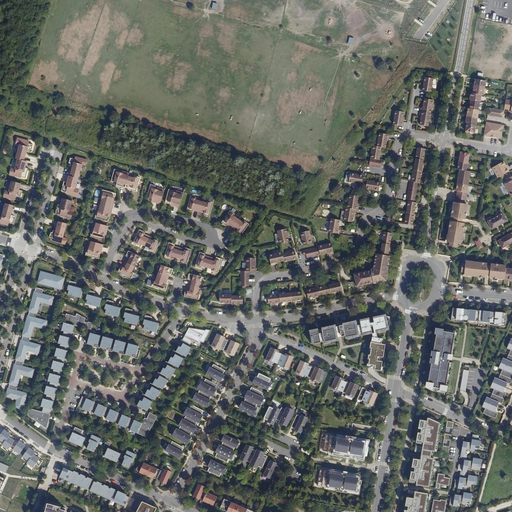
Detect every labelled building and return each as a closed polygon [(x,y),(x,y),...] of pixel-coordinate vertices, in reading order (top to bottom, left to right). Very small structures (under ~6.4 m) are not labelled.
[(434,78),(425,77),(423,90),(432,91),(434,78)] [(486,81),(475,79),(474,82),(473,86),(484,88),(486,81)] [(473,90),(472,93),(481,95),(483,95),(484,88),(473,86),(473,90)] [(470,93),(469,100),(471,100),(480,102),(481,95),(472,93),(470,93)] [(434,100),(424,98),(422,111),(432,112),(434,100)] [(471,100),(469,109),(478,110),(480,102),(471,100)] [(468,109),(467,115),(478,117),(479,110),(478,110),(469,109),(468,109)] [(405,113),(396,111),(394,124),(398,124),(403,125),(405,113)] [(432,112),(422,111),(420,124),(430,126),(432,112)] [(467,115),(465,123),(466,123),(475,124),(476,124),(478,117),(467,115)] [(475,124),(466,123),(466,124),(466,127),(465,131),(474,133),(475,124)] [(389,134),(379,133),(377,146),(382,147),(387,148),(389,134)] [(19,159),(24,161),(26,154),(22,153),(23,151),(26,152),(26,151),(29,152),(30,149),(32,150),(33,145),(29,143),(29,141),(17,138),(16,144),(20,145),(16,158),(18,159),(19,159)] [(377,146),(373,145),(371,158),(380,160),(382,147),(377,146)] [(416,158),(425,160),(427,148),(418,147),(416,158)] [(459,157),(459,161),(467,162),(469,154),(460,152),(459,157)] [(72,170),(70,176),(78,178),(82,165),(86,166),(87,160),(75,156),(74,159),(70,158),(69,163),(70,163),(70,166),(72,167),(72,168),(76,169),(75,171),(72,170)] [(380,160),(371,158),(369,165),(381,168),(383,161),(380,160)] [(414,169),(423,171),(425,160),(416,158),(414,169)] [(19,159),(18,159),(15,169),(11,168),(9,174),(21,178),(21,177),(26,178),(27,172),(24,171),(25,168),(27,161),(24,161),(19,159)] [(458,164),(457,169),(459,170),(466,171),(467,162),(459,161),(458,164)] [(492,168),(498,178),(509,171),(503,161),(492,168)] [(128,176),(129,173),(114,169),(111,181),(117,183),(119,183),(119,186),(125,187),(126,184),(128,176)] [(419,183),(420,183),(423,171),(414,169),(411,181),(419,183)] [(458,177),(469,179),(470,172),(466,171),(459,170),(458,173),(458,177)] [(365,175),(352,173),(351,181),(363,184),(365,175)] [(70,176),(69,176),(67,182),(66,185),(63,184),(61,191),(66,192),(66,193),(77,196),(79,189),(75,188),(78,178),(70,176)] [(133,177),(128,176),(126,184),(132,186),(131,188),(136,189),(139,178),(134,176),(133,177)] [(457,180),(457,184),(468,186),(469,179),(458,177),(457,180)] [(380,182),(368,180),(366,189),(379,191),(380,182)] [(410,180),(406,200),(408,201),(416,202),(419,183),(411,181),(410,180)] [(21,184),(11,181),(9,191),(5,190),(3,196),(15,200),(15,199),(20,201),(21,194),(18,193),(19,190),(21,184)] [(455,190),(455,191),(456,191),(466,193),(468,186),(457,184),(456,188),(455,190)] [(160,205),(164,189),(155,187),(155,186),(150,185),(146,199),(151,201),(154,201),(153,204),(160,205)] [(173,205),(179,207),(183,193),(174,190),(174,191),(169,189),(165,202),(170,204),(171,203),(173,203),(173,205)] [(100,195),(98,204),(112,208),(114,201),(112,201),(113,198),(114,199),(116,193),(102,190),(101,195),(100,195)] [(466,193),(456,191),(454,203),(452,202),(450,217),(453,217),(461,219),(464,219),(466,205),(465,204),(467,193),(466,193)] [(360,196),(350,194),(348,208),(357,209),(358,210),(360,196)] [(195,210),(198,212),(201,201),(195,200),(196,198),(191,196),(187,210),(192,212),(193,210),(193,209),(195,210)] [(72,201),(62,198),(61,205),(60,208),(57,207),(55,214),(60,215),(59,215),(71,218),(73,212),(69,211),(72,201)] [(198,212),(202,213),(202,212),(204,213),(203,215),(209,216),(213,202),(207,201),(207,203),(201,201),(198,212)] [(406,213),(415,214),(417,202),(416,202),(408,201),(406,213)] [(12,212),(13,206),(5,203),(2,217),(0,216),(0,222),(8,225),(9,223),(13,224),(15,219),(13,218),(14,216),(11,215),(11,214),(7,213),(8,211),(12,212)] [(111,214),(112,208),(98,204),(96,213),(95,218),(108,222),(110,216),(108,216),(109,214),(111,214)] [(357,209),(348,208),(346,208),(345,221),(355,223),(357,209)] [(229,225),(232,228),(238,219),(233,216),(235,214),(230,210),(221,222),(226,226),(227,224),(228,224),(229,225)] [(404,224),(413,225),(415,214),(406,213),(404,224)] [(495,218),(499,226),(507,221),(503,213),(495,218)] [(341,220),(332,218),(329,232),(338,234),(341,220)] [(492,230),(499,226),(495,218),(487,222),(492,230)] [(238,219),(232,228),(235,230),(235,229),(237,231),(236,231),(235,233),(240,236),(249,224),(244,221),(243,223),(238,219)] [(66,224),(58,221),(57,228),(60,229),(60,231),(56,230),(56,231),(53,230),(52,233),(51,232),(49,237),(54,239),(53,241),(65,244),(67,238),(63,237),(66,224)] [(460,223),(452,222),(450,221),(446,242),(451,242),(450,247),(457,248),(458,244),(460,244),(463,223),(460,223)] [(106,233),(108,226),(93,222),(91,231),(90,236),(103,240),(105,235),(103,234),(104,232),(106,233)] [(287,229),(277,231),(280,243),(289,241),(287,229)] [(145,246),(149,236),(146,235),(145,235),(144,234),(145,232),(139,230),(133,243),(138,246),(139,243),(145,246)] [(310,230),(300,233),(304,246),(313,244),(310,230)] [(382,243),(391,244),(393,233),(383,231),(382,243)] [(152,239),(153,238),(149,236),(145,246),(150,248),(149,251),(154,253),(161,240),(155,237),(154,239),(152,239)] [(502,249),(510,244),(505,236),(498,241),(502,249)] [(101,251),(103,245),(89,241),(86,250),(87,250),(85,255),(99,259),(100,253),(99,253),(99,251),(101,251)] [(179,248),(176,246),(176,247),(174,246),(174,244),(169,242),(164,257),(170,258),(171,256),(176,258),(179,248)] [(333,251),(331,243),(319,246),(319,247),(321,254),(333,251)] [(380,254),(389,255),(391,244),(382,243),(380,254)] [(321,254),(319,247),(306,250),(307,255),(308,258),(321,254)] [(183,249),(179,248),(176,258),(182,259),(181,262),(187,264),(191,249),(185,248),(185,249),(185,250),(183,249)] [(282,253),(284,262),(284,264),(299,260),(296,249),(282,253)] [(126,258),(124,262),(134,266),(139,256),(128,251),(125,256),(127,257),(128,257),(127,259),(126,258)] [(282,251),(269,254),(272,265),(284,262),(282,253),(282,251)] [(207,268),(210,258),(206,257),(204,257),(204,256),(205,254),(199,253),(195,267),(200,269),(201,266),(207,268)] [(374,270),(355,273),(357,287),(388,281),(392,256),(389,255),(380,254),(376,253),(374,270)] [(213,260),(214,259),(210,258),(207,268),(212,270),(212,272),(217,274),(222,260),(216,258),(215,260),(213,260)] [(255,271),(255,258),(245,258),(246,272),(251,271),(255,271)] [(134,266),(124,262),(123,265),(123,266),(122,267),(120,266),(118,271),(131,278),(134,273),(131,272),(134,266)] [(485,278),(485,275),(486,267),(486,264),(466,262),(464,275),(485,278)] [(173,269),(161,265),(158,276),(168,280),(169,276),(168,276),(169,274),(171,275),(173,269)] [(489,278),(504,279),(505,268),(505,266),(491,265),(490,267),(490,275),(489,278)] [(251,271),(246,272),(242,272),(241,287),(250,287),(251,271)] [(58,285),(62,286),(64,280),(53,277),(53,275),(41,272),(38,282),(57,288),(58,285)] [(189,282),(188,285),(198,287),(201,276),(189,274),(188,279),(190,280),(190,282),(189,282)] [(166,283),(168,280),(158,276),(156,282),(153,281),(152,286),(166,291),(167,286),(166,285),(165,285),(166,283)] [(68,294),(81,297),(83,289),(81,289),(75,287),(75,286),(76,282),(70,280),(67,289),(69,290),(68,294)] [(340,282),(329,285),(331,293),(342,291),(340,282)] [(198,287),(188,285),(187,289),(188,289),(187,291),(185,290),(184,296),(198,299),(200,294),(197,293),(198,287)] [(329,285),(318,287),(320,296),(331,293),(329,285)] [(32,299),(30,308),(37,310),(39,301),(51,304),(53,297),(41,294),(43,289),(36,287),(34,292),(35,292),(33,299),(32,299)] [(318,287),(307,289),(309,298),(320,296),(318,287)] [(87,303),(100,306),(102,298),(100,298),(94,296),(94,295),(95,291),(88,289),(86,298),(88,299),(87,303)] [(302,291),(279,294),(280,303),(304,300),(302,291)] [(232,304),(232,295),(220,294),(220,303),(232,304)] [(279,294),(268,295),(269,304),(280,303),(279,294)] [(244,295),(232,295),(232,304),(243,304),(244,295)] [(105,311),(119,315),(121,307),(119,306),(113,304),(113,303),(114,299),(107,297),(105,307),(107,307),(105,311)] [(125,319),(138,322),(140,314),(138,314),(132,312),(132,311),(133,307),(127,305),(124,314),(126,315),(125,319)] [(464,309),(453,308),(451,321),(463,322),(464,309)] [(487,312),(468,310),(467,322),(486,324),(487,312)] [(36,313),(29,311),(28,316),(26,323),(23,332),(30,334),(33,325),(44,328),(46,321),(35,318),(36,313)] [(503,313),(492,312),(491,324),(502,326),(503,313)] [(144,327),(157,330),(159,322),(158,322),(151,320),(151,319),(152,315),(146,313),(143,322),(145,323),(144,327)] [(74,325),(79,327),(79,325),(86,327),(86,329),(91,330),(93,323),(88,322),(88,323),(84,322),(85,318),(76,314),(76,316),(66,314),(63,322),(74,325)] [(373,317),(373,318),(376,333),(385,331),(384,329),(388,326),(390,320),(387,320),(386,314),(373,317)] [(339,326),(340,332),(341,336),(345,336),(345,337),(357,334),(360,333),(361,336),(372,333),(370,319),(360,321),(356,322),(356,320),(342,323),(343,325),(339,326)] [(74,327),(62,324),(60,332),(71,335),(74,327)] [(337,333),(336,326),(322,329),(322,332),(319,333),(318,330),(318,328),(309,330),(310,336),(312,336),(314,343),(323,341),(323,344),(339,341),(337,333)] [(188,332),(184,341),(188,343),(189,344),(190,344),(192,340),(199,344),(206,331),(196,329),(195,331),(189,328),(187,331),(188,332)] [(455,331),(437,328),(427,388),(434,391),(444,393),(450,363),(448,362),(449,360),(450,360),(455,331)] [(100,346),(102,340),(99,339),(100,336),(90,333),(87,343),(95,345),(95,347),(100,348),(100,346)] [(223,350),(228,340),(224,338),(222,338),(223,337),(217,334),(212,345),(220,349),(220,348),(223,350)] [(19,347),(17,357),(24,358),(26,349),(38,352),(39,345),(28,342),(29,337),(22,336),(21,340),(22,341),(20,347),(19,347)] [(114,343),(115,343),(112,342),(113,339),(103,336),(102,340),(100,346),(108,348),(108,350),(112,352),(113,350),(114,343)] [(59,337),(56,345),(68,348),(70,340),(59,337)] [(182,340),(181,339),(179,344),(180,344),(181,345),(178,351),(177,352),(181,354),(186,357),(191,347),(188,346),(189,344),(188,343),(184,341),(182,340)] [(126,353),(127,347),(125,346),(126,342),(116,340),(115,343),(114,343),(113,350),(121,352),(120,354),(125,355),(126,353)] [(231,342),(228,340),(223,350),(227,351),(226,352),(234,355),(239,344),(233,341),(233,342),(231,342)] [(138,359),(140,350),(138,349),(139,346),(128,343),(127,347),(126,353),(134,355),(133,357),(138,359)] [(277,364),(281,354),(278,352),(276,352),(277,350),(271,348),(266,359),(274,363),(274,362),(277,364)] [(55,349),(53,358),(64,361),(66,353),(55,349)] [(177,352),(173,350),(171,354),(173,355),(169,363),(174,365),(178,368),(183,358),(180,357),(181,354),(177,352)] [(285,355),(281,354),(277,364),(281,365),(281,366),(288,369),(293,357),(287,355),(287,356),(285,355)] [(511,355),(508,354),(506,359),(503,358),(498,368),(502,369),(500,374),(511,379),(511,378),(511,373),(511,369),(511,355)] [(369,359),(368,359),(367,367),(375,368),(375,365),(368,364),(369,359)] [(13,371),(10,381),(17,383),(20,374),(31,377),(33,369),(22,366),(23,362),(16,360),(15,365),(13,372),(13,371)] [(169,363),(166,361),(163,365),(165,366),(161,374),(166,376),(171,379),(176,369),(172,367),(174,365),(169,363)] [(307,377),(311,367),(308,365),(306,365),(307,363),(301,361),(296,372),(303,375),(304,375),(307,377)] [(51,362),(49,370),(61,374),(63,365),(51,362)] [(207,374),(221,381),(223,377),(222,377),(223,374),(225,370),(213,364),(211,368),(210,367),(208,370),(209,370),(207,374)] [(315,368),(311,367),(307,377),(311,378),(310,378),(318,382),(323,370),(317,368),(316,369),(315,368)] [(469,371),(463,370),(460,391),(465,392),(469,371)] [(161,374),(158,372),(156,376),(158,377),(154,384),(158,387),(163,389),(168,380),(165,378),(166,376),(161,374)] [(253,383),(266,389),(268,386),(269,386),(270,383),(269,382),(271,379),(259,373),(257,377),(257,376),(255,379),(254,379),(253,383)] [(511,379),(500,374),(498,379),(494,377),(490,387),(494,389),(492,393),(504,398),(506,394),(503,393),(507,383),(510,384),(511,379)] [(49,375),(47,383),(58,386),(59,378),(49,375)] [(342,392),(347,382),(343,381),(342,380),(342,379),(336,376),(331,388),(339,391),(339,390),(342,392)] [(215,389),(217,385),(205,379),(203,382),(201,381),(199,385),(200,386),(198,389),(199,390),(211,396),(212,397),(214,393),(216,389),(215,389)] [(350,384),(347,382),(342,392),(346,393),(346,394),(353,397),(358,386),(352,383),(352,384),(350,384)] [(154,384),(150,383),(148,387),(150,388),(146,395),(150,398),(155,400),(160,391),(157,389),(158,387),(154,384)] [(17,386),(9,384),(6,396),(17,399),(15,406),(22,410),(27,394),(16,391),(17,386)] [(45,387),(43,395),(54,399),(56,391),(45,387)] [(245,398),(256,404),(259,405),(261,401),(262,402),(264,398),(261,397),(263,393),(251,387),(250,391),(249,391),(247,395),(246,394),(245,398)] [(194,400),(207,407),(209,403),(208,403),(210,400),(209,399),(211,396),(199,390),(198,393),(196,393),(195,396),(194,400)] [(369,392),(366,390),(362,400),(365,402),(372,405),(377,394),(371,391),(371,393),(369,392)] [(146,395),(142,393),(140,398),(142,399),(138,406),(147,411),(152,402),(149,400),(150,398),(146,395)] [(504,398),(492,393),(490,398),(486,397),(482,407),(485,408),(483,413),(495,418),(497,413),(494,412),(499,402),(502,403),(504,398)] [(89,412),(94,402),(86,398),(81,409),(89,412)] [(238,408),(252,415),(254,411),(256,408),(255,407),(256,404),(245,398),(243,402),(242,401),(241,404),(240,404),(238,408)] [(42,400),(40,408),(50,411),(52,402),(42,400)] [(102,417),(107,407),(99,403),(94,414),(102,417)] [(201,415),(203,411),(192,405),(190,408),(188,407),(186,411),(186,412),(184,415),(186,416),(189,417),(197,422),(198,423),(200,419),(202,415),(201,415)] [(277,418),(280,411),(276,409),(276,408),(273,407),(273,408),(269,406),(264,418),(267,420),(267,421),(270,422),(269,423),(273,424),(276,418),(277,418)] [(283,423),(287,425),(294,411),(290,409),(291,408),(287,406),(286,408),(282,407),(280,411),(277,418),(276,418),(280,420),(280,421),(284,423),(283,423)] [(50,414),(29,408),(27,415),(37,418),(36,422),(43,427),(44,424),(47,425),(49,421),(47,420),(48,418),(49,419),(50,414)] [(114,423),(119,413),(111,409),(106,420),(114,423)] [(144,418),(142,423),(137,434),(147,439),(157,416),(150,413),(147,419),(144,418)] [(126,428),(130,418),(122,414),(118,425),(126,428)] [(301,433),(307,419),(304,417),(301,415),(300,416),(297,415),(291,427),(295,428),(294,429),(297,430),(297,431),(301,433)] [(192,432),(193,433),(195,429),(195,428),(196,426),(195,425),(197,422),(189,417),(186,416),(184,419),(183,418),(181,422),(182,422),(180,426),(186,429),(192,432)] [(416,481),(416,485),(429,487),(434,458),(429,458),(430,455),(431,455),(432,451),(435,452),(440,423),(429,418),(427,418),(427,421),(419,420),(416,441),(423,442),(420,460),(413,458),(409,480),(416,481)] [(137,434),(142,423),(134,420),(130,430),(137,434)] [(447,421),(442,451),(448,452),(453,422),(447,421)] [(192,432),(186,429),(180,426),(178,430),(176,428),(174,432),(175,433),(173,436),(187,444),(189,440),(188,440),(190,436),(192,432)] [(85,440),(85,438),(80,435),(83,430),(76,427),(73,434),(72,434),(69,441),(82,446),(84,441),(84,440),(85,440)] [(10,434),(4,429),(0,434),(0,443),(2,444),(1,447),(6,452),(8,449),(18,456),(26,445),(19,440),(17,443),(8,437),(10,434)] [(85,438),(85,440),(90,442),(89,443),(87,448),(91,450),(91,451),(94,452),(96,447),(97,447),(101,438),(88,433),(85,438)] [(238,441),(225,434),(223,438),(224,439),(222,442),(223,442),(221,445),(233,451),(235,447),(236,448),(237,445),(238,441)] [(334,452),(365,457),(367,440),(336,435),(336,436),(326,434),(323,450),(334,451),(334,452)] [(471,443),(463,442),(461,453),(465,453),(466,450),(474,451),(475,448),(479,448),(480,441),(472,439),(471,443)] [(111,443),(106,441),(103,448),(107,450),(105,455),(109,457),(108,458),(117,462),(119,457),(119,456),(120,455),(121,453),(108,448),(111,443)] [(166,451),(180,459),(182,455),(181,454),(182,451),(184,448),(172,441),(170,445),(169,444),(167,447),(168,448),(166,451)] [(217,453),(215,457),(227,462),(229,459),(231,460),(233,455),(232,455),(234,451),(233,451),(221,445),(219,445),(217,448),(218,449),(216,453),(217,453)] [(246,445),(240,458),(243,460),(243,461),(246,462),(247,461),(250,463),(256,451),(252,449),(253,449),(250,447),(250,446),(246,445)] [(36,452),(29,447),(21,458),(27,462),(26,463),(27,464),(26,466),(32,470),(40,458),(34,454),(36,452)] [(121,453),(120,455),(125,458),(124,459),(122,463),(127,465),(126,466),(129,468),(131,462),(132,463),(136,454),(123,448),(121,453)] [(260,451),(257,449),(256,451),(250,463),(250,464),(253,466),(257,468),(258,466),(262,468),(267,456),(264,454),(260,452),(260,451)] [(473,458),(473,462),(464,460),(462,471),(466,472),(467,468),(475,469),(476,466),(480,467),(482,459),(473,458)] [(225,466),(211,460),(209,464),(210,464),(209,467),(208,471),(219,476),(221,473),(222,474),(224,470),(223,470),(225,466)] [(270,460),(263,474),(267,476),(266,476),(270,478),(270,477),(274,478),(280,467),(276,465),(276,464),(273,463),(274,462),(270,460)] [(150,466),(140,461),(136,470),(141,472),(141,473),(146,475),(150,466)] [(160,470),(150,466),(146,475),(151,478),(151,477),(157,479),(160,470)] [(63,467),(60,477),(87,490),(93,480),(63,467)] [(164,471),(160,470),(157,479),(162,481),(162,482),(166,484),(171,471),(165,469),(164,471)] [(329,488),(359,493),(362,475),(344,472),(330,470),(330,472),(321,471),(319,481),(324,481),(323,485),(329,486),(329,488)] [(442,474),(438,474),(435,488),(439,489),(440,484),(448,486),(450,479),(444,478),(441,477),(442,474)] [(455,480),(454,487),(462,489),(462,485),(471,487),(471,483),(476,484),(477,477),(468,475),(468,479),(460,477),(459,480),(455,480)] [(129,495),(95,481),(90,492),(125,506),(129,495)] [(205,487),(199,484),(194,494),(198,496),(197,497),(203,500),(206,492),(203,490),(205,487)] [(416,485),(415,491),(428,494),(429,487),(416,485)] [(424,511),(428,494),(415,491),(413,498),(406,497),(403,511),(424,511)] [(217,497),(206,492),(203,500),(209,502),(208,503),(213,505),(217,497)] [(454,498),(451,497),(449,505),(457,506),(458,503),(466,504),(466,500),(471,501),(472,494),(464,493),(463,496),(455,494),(454,498)] [(231,502),(224,499),(220,508),(225,511),(226,510),(231,511),(234,504),(231,502)] [(438,500),(433,500),(431,511),(435,511),(436,510),(444,511),(446,501),(440,500),(440,501),(440,503),(437,503),(438,500)] [(48,503),(45,511),(65,511),(48,503)]
